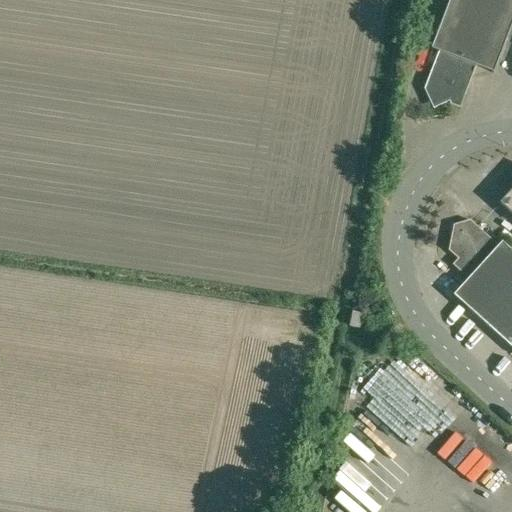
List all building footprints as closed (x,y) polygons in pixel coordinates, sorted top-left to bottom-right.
[(511,0),(450,0),(434,43),(431,50),(438,53),(424,90),(433,109),(465,95),(476,67),(493,74),(511,23),(511,0)] [(511,190),(500,204),(511,215),(511,190)] [(500,338),(511,325),(511,252),(502,243),(498,247),(470,221),(453,226),(448,251),(458,260),(452,265),(468,280),(453,296),(500,338)] [(359,329),(363,315),(353,312),(349,326),(359,329)] [(511,325),(500,338),(511,348),(511,325)]
